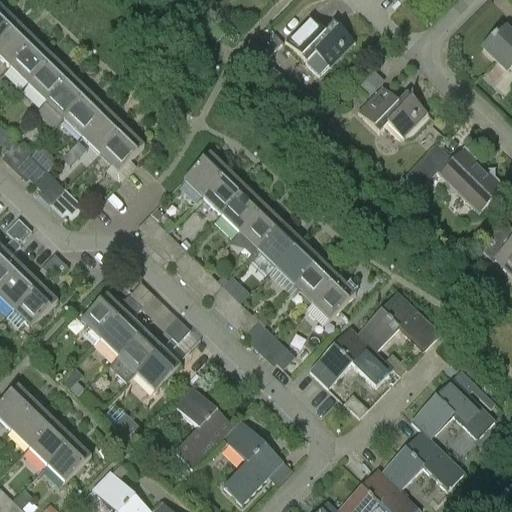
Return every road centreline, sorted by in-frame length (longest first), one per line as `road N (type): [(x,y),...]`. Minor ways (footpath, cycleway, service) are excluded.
road 1 (residential): [(327,449),(133,251),(58,238),(0,179)]
road 2 (residential): [(327,449),(368,433),(436,362)]
road 3 (residential): [(511,139),(423,55)]
